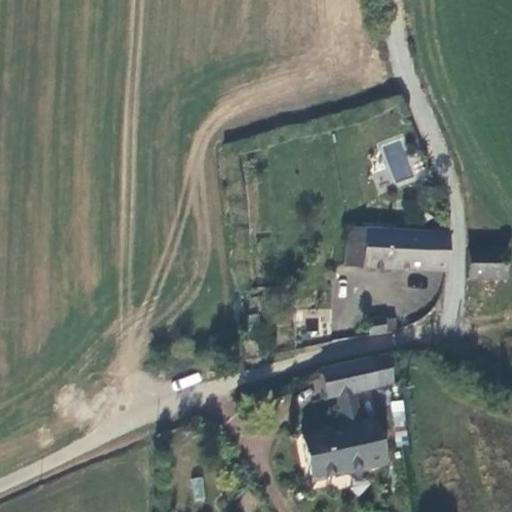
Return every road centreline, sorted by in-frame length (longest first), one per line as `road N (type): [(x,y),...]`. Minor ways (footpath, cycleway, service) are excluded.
road 1 (unclassified): [(445,313),(161,401),(135,425),(0,485)]
road 2 (track): [(393,0),(406,80),(461,204),(445,313)]
